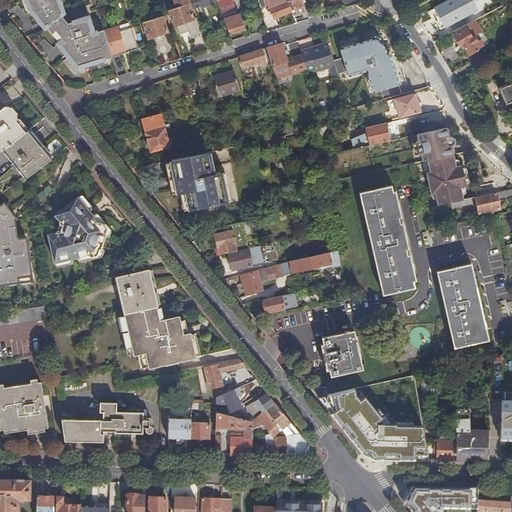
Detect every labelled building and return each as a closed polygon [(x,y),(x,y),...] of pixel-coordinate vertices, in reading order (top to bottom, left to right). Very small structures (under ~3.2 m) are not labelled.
[(29,0),(30,2),(27,3),(30,10),(38,20),(62,11),(58,7),(60,5),(58,0),(29,0)] [(189,0),(191,4),(193,9),(206,4),(217,1),(216,0),(189,0)] [(216,0),(217,1),(221,13),(222,13),(229,33),(245,28),(239,12),(236,13),(231,0),(216,0)] [(256,0),(261,13),(270,10),(265,0),(256,0)] [(273,18),(291,11),(286,0),(265,0),(270,10),(273,18)] [(297,22),(308,18),(301,0),(286,0),(291,11),(297,22)] [(441,0),(430,0),(415,8),(424,23),(454,7),(450,0),(446,0),(442,2),(441,0)] [(190,37),(202,33),(196,18),(193,19),(188,5),(187,3),(176,7),(169,9),(173,25),(185,21),(190,37)] [(62,11),(38,20),(45,28),(47,26),(52,32),(54,31),(62,40),(58,43),(62,48),(63,46),(67,51),(65,53),(77,67),(112,56),(111,54),(103,30),(103,29),(93,32),(88,16),(67,22),(61,15),(63,13),(62,11)] [(251,17),(256,31),(264,28),(259,14),(251,17)] [(162,16),(143,22),(148,37),(167,31),(162,16)] [(476,20),(454,31),(457,36),(456,36),(463,48),(466,47),(470,54),(479,49),(479,48),(484,44),(480,39),(485,36),(476,20)] [(111,54),(137,46),(131,26),(119,30),(118,25),(103,30),(111,54)] [(337,73),(348,108),(402,93),(400,86),(408,83),(401,58),(386,34),(377,28),(328,44),(337,73)] [(302,54),(307,69),(307,70),(315,68),(315,69),(328,65),(331,75),(337,73),(328,44),(326,39),(300,47),(302,54)] [(267,47),(272,65),(287,61),(286,59),(281,42),(267,47)] [(111,54),(112,56),(138,48),(137,46),(111,54)] [(262,49),(239,56),(242,66),(256,62),(257,65),(266,63),(262,49)] [(286,59),(287,61),(292,74),(307,69),(302,54),(286,59)] [(209,65),(195,69),(199,84),(213,80),(212,77),(209,65)] [(212,77),(213,80),(218,96),(239,90),(234,71),(212,77)] [(511,112),(511,111),(511,97),(510,94),(511,92),(511,83),(501,88),(511,112)] [(415,93),(394,98),(399,117),(420,111),(415,93)] [(0,150),(4,147),(25,132),(16,121),(16,117),(12,115),(9,111),(9,107),(4,106),(0,108),(0,150)] [(161,114),(141,119),(150,151),(170,146),(161,114)] [(424,132),(437,129),(435,121),(423,124),(424,132)] [(389,139),(386,122),(367,127),(368,135),(370,144),(389,139)] [(449,136),(447,126),(437,129),(424,132),(417,133),(418,138),(416,141),(419,154),(422,156),(423,161),(430,159),(453,154),(451,144),(453,144),(454,141),(454,138),(451,136),(449,136)] [(291,127),(261,133),(262,139),(293,132),(291,127)] [(40,145),(28,130),(25,132),(4,147),(13,158),(33,142),(37,148),(40,145)] [(370,144),(368,135),(357,138),(360,146),(370,144)] [(51,159),(40,145),(37,148),(33,142),(13,158),(26,175),(28,176),(51,159)] [(207,151),(171,159),(178,190),(185,189),(190,209),(226,201),(220,173),(212,174),(207,151)] [(467,185),(464,175),(462,165),(456,166),(453,154),(430,159),(432,171),(426,173),(428,183),(430,193),(437,192),(440,204),(450,202),(463,199),(460,187),(467,185)] [(392,184),(360,191),(382,296),(415,288),(392,184)] [(500,208),(496,192),(475,196),(479,213),(500,208)] [(470,197),(463,199),(450,202),(451,207),(471,203),(470,197)] [(78,198),(57,215),(61,219),(61,222),(64,224),(61,232),(58,231),(55,233),(49,234),(56,261),(79,255),(79,253),(84,252),(92,255),(93,254),(95,255),(97,254),(99,247),(100,247),(105,234),(104,234),(106,227),(105,226),(103,225),(103,223),(96,221),(92,216),(93,215),(78,198)] [(0,216),(9,209),(4,203),(0,205),(0,216)] [(17,219),(9,209),(0,216),(0,284),(32,280),(31,275),(32,275),(26,237),(19,238),(17,236),(14,220),(17,219)] [(250,219),(242,221),(245,235),(254,233),(250,219)] [(242,221),(228,225),(229,230),(214,234),(219,254),(229,252),(259,245),(256,232),(254,233),(245,235),(242,221)] [(259,245),(229,252),(232,268),(265,261),(262,244),(259,245)] [(290,261),(240,273),(246,294),(262,290),(260,281),(292,273),(292,271),(316,266),(316,269),(340,264),(337,250),(290,261)] [(114,261),(104,263),(105,270),(115,267),(114,261)] [(469,263),(437,270),(453,347),(486,340),(469,263)] [(127,273),(116,276),(118,284),(129,281),(129,283),(151,279),(149,268),(141,270),(140,270),(127,273)] [(129,281),(118,284),(124,314),(126,313),(157,307),(157,306),(151,279),(129,283),(129,281)] [(281,295),(263,299),(266,312),(284,308),(281,295)] [(0,326),(48,319),(46,306),(0,312),(0,326)] [(160,320),(157,307),(126,313),(135,353),(146,351),(150,366),(196,356),(190,332),(183,334),(179,316),(160,320)] [(342,333),(321,337),(328,376),(361,370),(352,331),(348,332),(347,329),(341,330),(342,333)] [(239,358),(205,366),(210,388),(223,385),(220,371),(245,365),(239,358)] [(416,459),(428,459),(421,416),(414,375),(402,376),(405,392),(408,411),(416,459)] [(395,414),(407,412),(401,378),(377,383),(381,404),(383,417),(395,414)] [(435,394),(434,384),(434,378),(423,379),(424,396),(435,396),(435,394)] [(36,423),(37,428),(49,426),(41,381),(0,387),(0,423),(1,428),(27,424),(36,423)] [(368,406),(364,385),(345,389),(349,409),(358,407),(359,408),(368,406)] [(325,387),(312,390),(318,397),(327,395),(325,387)] [(241,406),(234,389),(217,397),(216,402),(222,403),(222,400),(227,401),(231,410),(241,406)] [(274,402),(267,393),(258,398),(266,409),(274,402)] [(266,409),(258,398),(248,405),(246,406),(255,417),(266,409)] [(511,399),(502,399),(501,440),(511,440),(511,399)] [(62,418),(65,440),(104,441),(104,430),(119,430),(120,410),(117,409),(117,402),(101,401),(101,411),(104,411),(103,419),(100,418),(100,419),(62,418)] [(291,422),(274,402),(266,409),(255,417),(252,420),(252,427),(264,425),(273,436),(274,439),(263,439),(263,442),(266,442),(268,455),(304,456),(309,444),(299,432),(286,433),(286,436),(277,436),(276,433),(282,429),(291,422)] [(215,404),(193,403),(193,412),(215,412),(215,404)] [(383,417),(381,404),(373,405),(375,419),(383,417)] [(489,460),(489,449),(471,449),(469,409),(455,410),(455,417),(456,434),(457,437),(456,459),(489,460)] [(120,410),(119,430),(144,432),(144,424),(146,424),(147,426),(147,428),(149,429),(151,429),(154,428),(154,425),(153,424),(151,423),(150,421),(153,421),(153,415),(147,414),(146,416),(144,416),(144,411),(120,410)] [(231,415),(216,411),(216,429),(219,429),(220,426),(245,427),(245,437),(245,438),(252,437),(252,427),(252,420),(235,416),(235,412),(232,413),(231,415)] [(406,458),(416,459),(408,411),(407,412),(395,414),(395,416),(398,416),(406,458)] [(177,418),(169,417),(169,437),(191,438),(191,421),(191,418),(183,418),(183,416),(177,415),(177,418)] [(211,422),(191,421),(191,438),(210,438),(211,422)] [(299,432),(291,422),(282,429),(286,433),(299,432)] [(245,438),(245,437),(242,437),(230,437),(231,454),(253,454),(252,437),(245,438)] [(437,459),(456,459),(457,437),(454,437),(454,440),(438,440),(438,452),(437,459)] [(356,443),(362,450),(364,450),(366,448),(367,445),(362,439),(360,439),(357,441),(356,443)] [(30,498),(31,480),(0,478),(0,511),(18,511),(19,498),(30,498)] [(466,490),(466,511),(477,511),(477,501),(477,491),(466,490)] [(296,511),(297,492),(277,491),(277,507),(276,511),(296,511)] [(304,511),(305,492),(297,492),(296,511),(304,511)] [(144,511),(145,495),(138,495),(138,494),(128,494),(127,511),(144,511)] [(56,511),(57,496),(38,495),(37,511),(56,511)] [(81,511),(82,507),(82,504),(63,504),(63,496),(57,496),(56,511),(81,511)] [(166,511),(166,509),(167,497),(151,497),(149,511),(166,511)] [(195,511),(196,498),(175,497),(174,511),(195,511)] [(221,511),(221,498),(202,498),(201,511),(221,511)] [(230,511),(231,499),(221,498),(221,511),(230,511)] [(509,511),(510,504),(477,501),(477,511),(476,511),(509,511)]
